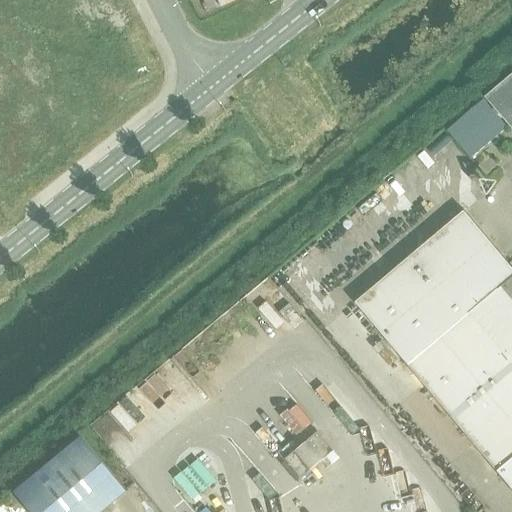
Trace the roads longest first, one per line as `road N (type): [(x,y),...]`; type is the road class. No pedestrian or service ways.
road 1 (unclassified): [(0,259),(215,84)]
road 2 (unclassified): [(215,84),(322,0)]
